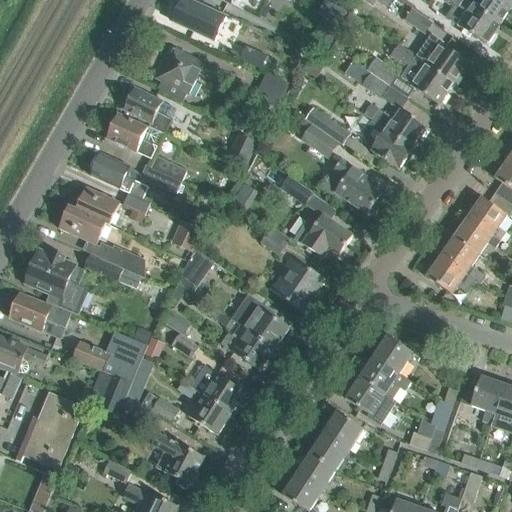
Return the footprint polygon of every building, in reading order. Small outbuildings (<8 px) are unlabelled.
[(459,13),(466,3),(465,2),(461,0),(452,0),(454,1),(450,6),(454,9),(459,13)] [(466,0),(465,2),(466,3),(475,9),(500,27),(511,10),(511,4),(505,0),(466,0)] [(172,25),(181,30),(203,41),(210,27),(223,33),(229,22),(217,16),(216,17),(185,1),(172,25)] [(486,48),(500,27),(474,9),(475,9),(466,3),(459,13),(454,9),(447,21),(486,48)] [(432,26),(413,12),(406,22),(426,36),(432,26)] [(313,35),(308,46),(327,55),(332,44),(319,38),(313,35)] [(428,68),(455,87),(456,86),(458,88),(468,73),(466,71),(470,65),(443,47),(428,68)] [(237,62),(260,72),(266,59),(243,49),(237,62)] [(409,56),(398,49),(391,59),(399,65),(402,59),(405,61),(409,56)] [(157,81),(161,83),(156,93),(182,106),(187,96),(189,97),(199,76),(217,85),(221,76),(203,67),(204,65),(176,51),(170,62),(168,60),(157,81)] [(410,72),(417,62),(409,56),(405,61),(402,59),(399,65),(410,72)] [(311,59),(302,74),(316,83),(325,68),(311,59)] [(390,88),(398,77),(377,62),(369,74),(390,88)] [(440,108),(455,87),(428,68),(417,62),(410,72),(420,80),(413,90),(440,108)] [(264,74),(247,111),(270,121),(288,84),(264,74)] [(358,88),(377,100),(385,88),(367,76),(358,88)] [(287,97),(295,101),(301,88),(294,85),(287,97)] [(165,136),(167,134),(177,113),(137,92),(135,95),(132,93),(128,102),(131,103),(126,112),(152,126),(151,129),(165,136)] [(388,133),(414,152),(429,131),(403,112),(395,123),(371,106),(363,117),(371,122),(388,133)] [(307,122),(344,148),(351,137),(315,111),(307,122)] [(119,119),(108,143),(151,163),(162,139),(119,119)] [(399,173),(414,152),(388,133),(371,122),(362,137),(369,152),(373,155),(399,173)] [(327,163),(331,157),(339,147),(313,129),(301,146),(327,163)] [(255,143),(237,136),(225,159),(245,168),(255,143)] [(92,178),(144,202),(149,191),(135,185),(133,189),(124,185),(130,171),(102,157),(92,178)] [(157,159),(151,170),(183,185),(188,173),(157,159)] [(511,162),(510,161),(496,181),(502,185),(495,195),(511,206),(511,162)] [(372,184),(342,163),(322,191),(335,201),(337,198),(368,219),(383,198),(369,188),(372,184)] [(151,170),(146,168),(140,180),(177,197),(183,185),(151,170)] [(279,195),(304,212),(311,201),(286,184),(279,195)] [(245,186),(231,205),(240,211),(254,192),(245,186)] [(88,192),(78,212),(86,216),(108,226),(111,228),(121,208),(88,192)] [(504,235),(499,232),(508,219),(509,220),(511,215),(511,206),(495,195),(488,205),(482,201),(468,221),(494,239),(499,243),(504,235)] [(129,200),(124,211),(146,221),(151,210),(129,200)] [(71,209),(60,232),(96,249),(108,226),(86,216),(71,209)] [(191,225),(201,230),(208,217),(198,212),(191,225)] [(330,252),(340,259),(354,240),(324,219),(318,228),(311,223),(297,243),(324,262),(330,252)] [(494,239),(468,221),(454,240),(480,258),(494,239)] [(182,224),(172,245),(190,254),(200,232),(182,224)] [(259,244),(279,258),(287,246),(267,233),(259,244)] [(484,280),(471,271),(480,258),(454,240),(441,260),(466,278),(479,287),(484,280)] [(140,280),(145,282),(145,263),(114,248),(113,251),(101,246),(95,260),(140,280)] [(195,251),(177,284),(191,293),(212,263),(195,251)] [(89,293),(78,288),(84,275),(75,271),(75,269),(65,264),(66,262),(52,256),(51,259),(40,254),(26,286),(50,296),(46,305),(78,318),(89,293)] [(140,280),(90,258),(85,269),(135,291),(140,280)] [(479,287),(466,278),(441,260),(427,280),(452,298),(456,291),(466,299),(470,293),(473,295),(479,287)] [(272,293),(302,314),(325,282),(300,265),(299,267),(293,263),(272,293)] [(170,297),(177,300),(182,291),(176,287),(170,297)] [(70,318),(53,311),(22,298),(12,321),(61,341),(70,318)] [(511,302),(505,300),(503,307),(511,310),(511,302)] [(235,324),(276,353),(290,331),(265,314),(267,311),(251,301),(235,324)] [(165,322),(187,336),(194,325),(172,311),(165,322)] [(233,334),(237,327),(227,319),(226,320),(223,318),(219,324),(222,326),(233,334)] [(234,356),(261,374),(276,353),(241,329),(234,339),(242,345),(234,356)] [(134,342),(148,348),(153,336),(139,330),(134,342)] [(133,386),(148,349),(118,337),(104,374),(133,386)] [(198,352),(178,338),(171,349),(191,362),(198,352)] [(26,365),(24,364),(25,362),(44,369),(49,358),(0,339),(0,365),(4,367),(2,373),(4,374),(18,379),(19,377),(21,377),(23,377),(25,376),(27,375),(28,372),(28,370),(28,368),(27,367),(26,365)] [(388,340),(374,361),(400,378),(414,357),(388,340)] [(84,366),(100,373),(106,358),(74,346),(69,360),(84,366)] [(400,378),(374,361),(361,381),(393,403),(401,391),(406,394),(412,386),(400,378)] [(198,383),(193,390),(197,393),(201,395),(206,399),(233,417),(247,396),(206,369),(198,383)] [(4,374),(2,380),(0,379),(0,396),(10,401),(19,380),(4,374)] [(131,387),(111,380),(99,412),(119,419),(131,387)] [(495,417),(506,388),(482,380),(472,409),(488,415),(485,424),(492,427),(495,417)] [(393,403),(361,381),(347,403),(373,420),(379,410),(390,418),(398,406),(393,403)] [(184,384),(178,392),(192,401),(197,393),(193,390),(184,384)] [(511,423),(511,390),(506,388),(495,417),(511,423)] [(449,391),(444,406),(452,410),(457,394),(449,391)] [(160,417),(170,424),(177,412),(147,394),(140,405),(160,417)] [(199,408),(191,420),(219,438),(233,417),(206,399),(201,395),(194,405),(199,408)] [(50,396),(24,459),(60,473),(85,410),(50,396)] [(129,399),(123,409),(153,428),(160,417),(140,405),(129,399)] [(339,416),(325,437),(350,454),(364,433),(339,416)] [(440,418),(435,432),(443,435),(448,421),(440,418)] [(443,435),(435,432),(431,442),(414,436),(410,447),(436,456),(443,435)] [(325,437),(311,457),(337,474),(350,454),(325,437)] [(179,483),(177,488),(187,493),(206,460),(183,447),(182,449),(161,438),(155,448),(166,454),(156,471),(179,483)] [(380,467),(390,470),(395,454),(385,452),(380,467)] [(459,464),(477,471),(480,462),(462,456),(459,464)] [(311,457),(298,477),(323,494),(337,474),(311,457)] [(436,473),(440,462),(422,457),(419,467),(436,473)] [(452,466),(440,462),(436,473),(449,477),(452,466)] [(477,471),(499,478),(502,470),(480,462),(477,471)] [(376,482),(385,485),(390,470),(380,467),(376,482)] [(107,468),(102,478),(124,488),(129,478),(107,468)] [(499,478),(511,482),(511,473),(502,470),(499,478)] [(471,476),(463,503),(473,506),(482,480),(471,476)] [(58,482),(46,477),(31,511),(46,511),(53,496),(58,482)] [(311,511),(323,494),(298,477),(284,498),(304,511),(311,511)] [(66,501),(70,491),(58,487),(54,497),(66,501)] [(136,511),(178,511),(179,511),(156,499),(156,501),(145,495),(134,489),(128,500),(140,506),(136,511)] [(368,511),(369,511),(377,511),(381,500),(373,497),(368,511)] [(446,510),(445,511),(459,511),(463,503),(447,497),(442,508),(446,510)]
